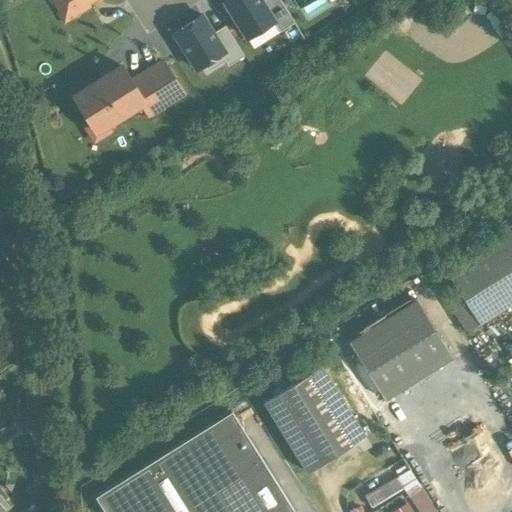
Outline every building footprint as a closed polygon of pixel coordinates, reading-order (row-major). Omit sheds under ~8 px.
[(48,0),(63,24),(102,0),(48,0)] [(264,0),(225,0),(249,39),(276,22),(278,21),(265,0),(264,0)] [(281,0),(264,0),(265,0),(278,21),(276,22),(281,31),(295,22),(281,0)] [(202,12),(168,33),(192,72),(220,55),(225,52),(214,32),(202,12)] [(225,25),(214,32),(225,52),(220,55),(227,67),(244,57),(225,25)] [(143,103),(141,104),(148,115),(183,94),(163,62),(130,82),(143,103)] [(121,67),(74,96),(97,132),(141,104),(143,103),(130,82),(121,67)] [(511,231),(446,273),(459,294),(478,324),(511,302),(511,231)] [(478,324),(459,294),(446,302),(465,332),(478,324)] [(416,300),(348,342),(384,400),(452,357),(416,300)] [(365,436),(320,365),(262,401),(307,472),(365,436)] [(293,511),(231,412),(94,497),(103,511),(293,511)]
